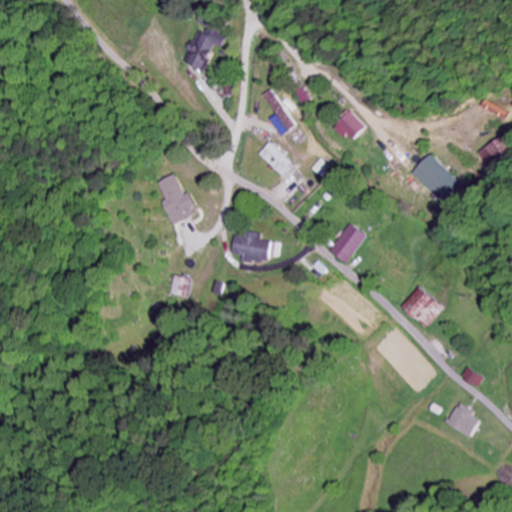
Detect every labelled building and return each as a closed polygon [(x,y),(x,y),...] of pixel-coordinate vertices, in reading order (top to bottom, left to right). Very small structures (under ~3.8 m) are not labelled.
[(233,19),(208,8),(201,25),(203,26),(187,62),(207,72),(219,44),(227,48),(230,39),(225,36),(233,19)] [(282,114),(275,119),(287,136),(302,125),(294,114),(301,109),(283,84),(268,95),(282,114)] [(318,99),(312,88),(304,92),(310,103),(318,99)] [(375,127),(358,111),(344,127),(361,142),(375,127)] [(497,169),(511,158),(511,140),(509,136),(485,152),(497,169)] [(289,177),(300,166),(275,143),(264,154),(289,177)] [(420,172),(450,204),(469,186),(439,155),(420,172)] [(162,183),(170,199),(166,201),(178,225),(203,213),(194,193),(190,195),(180,174),(162,183)] [(372,236),(356,223),(334,251),(350,263),(372,236)] [(275,242),(263,240),(264,236),(239,232),(235,254),(244,255),(243,259),(272,263),(275,242)] [(172,294),(188,298),(193,279),(177,274),(172,294)] [(450,307),(427,286),(408,307),(431,328),(450,307)] [(484,387),(490,377),(473,368),(467,378),(484,387)] [(476,437),(485,421),(478,417),(480,412),(463,403),(452,424),(476,437)]
